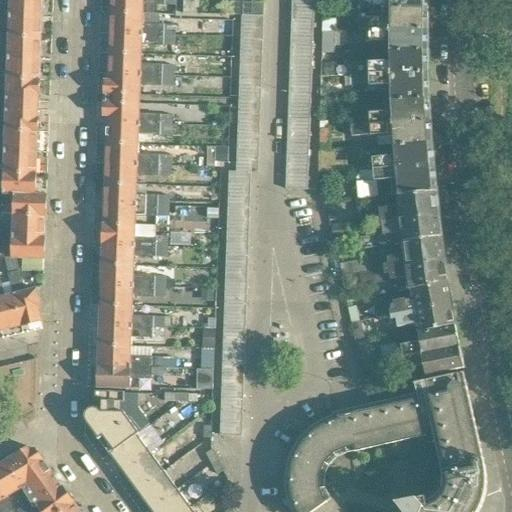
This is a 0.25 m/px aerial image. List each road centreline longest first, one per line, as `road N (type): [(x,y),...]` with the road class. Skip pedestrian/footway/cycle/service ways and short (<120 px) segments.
road 1 (secondary): [(498,335),(469,164),(459,0)]
road 2 (residential): [(80,0),(69,334)]
